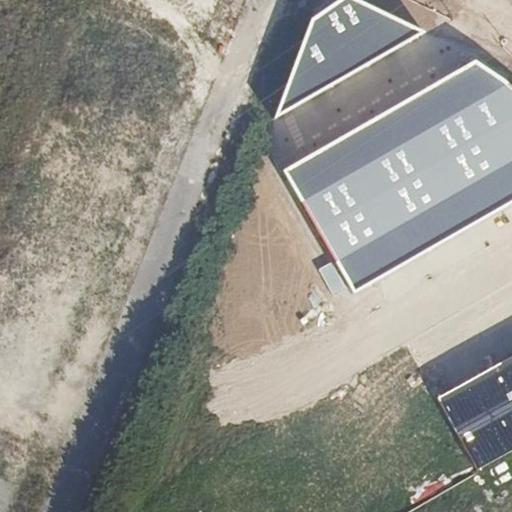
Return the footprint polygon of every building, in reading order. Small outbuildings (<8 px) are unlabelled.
[(351,0),(341,0),(308,20),(276,118),(421,34),(351,0)] [(470,64),(283,172),(355,291),(511,201),(511,91),(506,86),(470,64)] [(511,357),(438,399),(477,470),(511,450),(511,357)] [(0,424),(0,437),(27,449),(37,423),(6,410),(0,424)] [(0,508),(19,454),(0,447),(0,508)]
